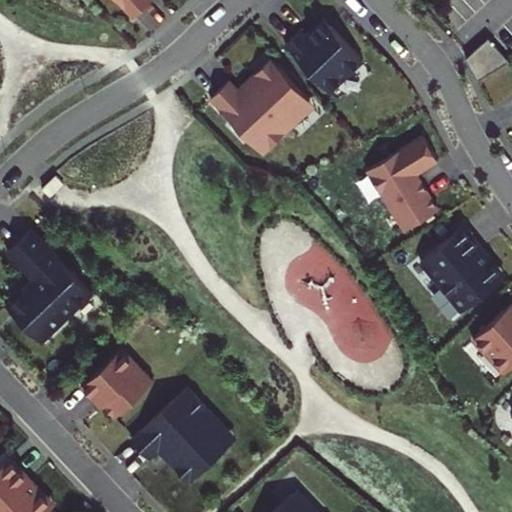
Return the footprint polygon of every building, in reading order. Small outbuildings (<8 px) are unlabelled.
[(118,0),(134,16),(151,0),(118,0)] [(323,31),(315,31),(312,28),(305,35),(300,31),(286,44),(330,91),(363,60),(330,24),(323,31)] [(476,81),(509,61),(486,38),(462,59),(476,81)] [(229,79),(211,97),(263,153),(290,127),(285,121),(309,98),(271,58),(254,73),(259,79),(250,87),(245,82),(238,89),(229,79)] [(404,228),(437,208),(416,172),(437,159),(422,134),(367,168),(404,228)] [(55,174),(41,187),(49,195),(62,182),(55,174)] [(464,224),(420,260),(461,310),(502,277),(477,247),(480,244),(464,224)] [(91,291),(30,227),(6,250),(32,278),(5,304),(40,340),(91,291)] [(477,247),(502,277),(505,274),(480,244),(477,247)] [(511,301),(473,338),(504,371),(511,363),(511,301)] [(120,346),(80,385),(91,396),(93,393),(102,402),(114,415),(152,380),(120,346)] [(186,385),(130,437),(148,456),(157,447),(164,455),(169,450),(178,459),(173,464),(188,480),(229,442),(206,418),(212,412),(186,385)] [(100,405),(102,402),(93,393),(91,396),(100,405)] [(206,418),(229,442),(235,437),(212,412),(206,418)] [(173,464),(178,459),(169,450),(164,455),(173,464)] [(9,455),(0,463),(0,511),(43,511),(51,505),(24,477),(27,474),(9,455)] [(24,477),(51,505),(53,503),(27,474),(24,477)] [(295,487),(289,493),(307,511),(317,511),(318,511),(295,487)] [(318,511),(317,511),(307,511),(289,493),(268,511),(318,511)]
